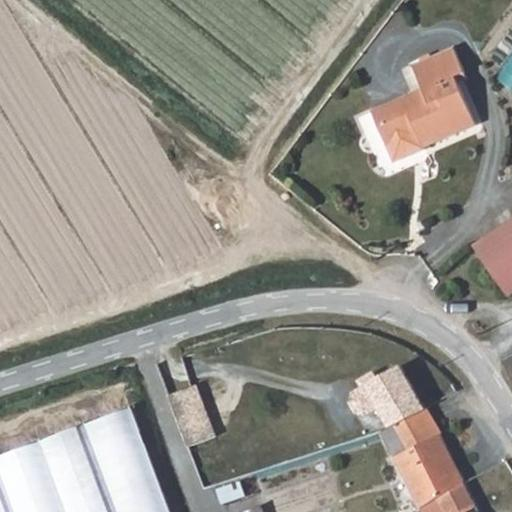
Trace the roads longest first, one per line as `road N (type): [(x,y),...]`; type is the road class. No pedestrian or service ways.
road 1 (unclassified): [(0,382),(237,312),(345,308),(401,322),(446,346),(511,430)]
road 2 (unknown): [(370,314),(467,227),(511,200)]
